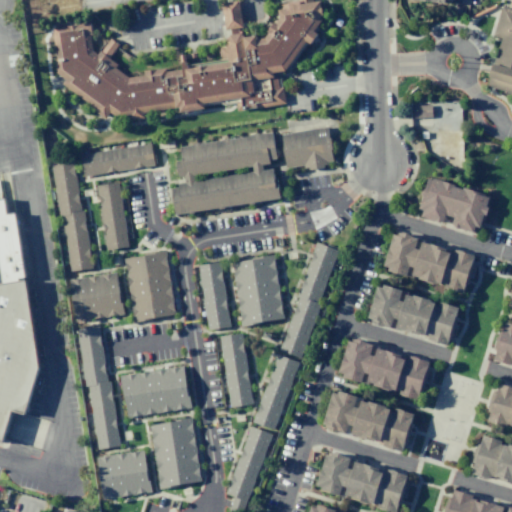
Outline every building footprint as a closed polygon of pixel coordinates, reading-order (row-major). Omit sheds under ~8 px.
[(51,28),(57,73),(65,79),(63,85),(104,117),(109,113),(120,119),(205,108),(204,103),(236,98),(238,111),(285,103),(280,71),(286,71),(323,19),(320,1),(313,2),(312,0),(292,0),(287,1),(265,37),(257,39),(257,36),(245,38),(242,34),(231,34),(226,40),(229,59),(125,74),(91,51),(87,22),(51,28)] [(222,2),(239,0),(243,26),(226,29),(222,2)] [(501,6),(511,9),(511,94),(486,86),(501,37),(492,34),(501,6)] [(411,127),(460,126),(459,102),(411,104),(411,127)] [(279,133),(325,127),(330,159),(284,166),(279,133)] [(174,146),(273,132),(277,159),(178,173),(174,146)] [(79,154),(150,144),(153,164),(82,175),(79,154)] [(50,162),(73,159),(80,210),(85,210),(93,267),(70,271),(62,213),(57,214),(50,162)] [(172,185),(272,171),(276,198),(177,213),(172,185)] [(430,178),(491,197),(481,230),(477,229),(475,234),(453,226),(455,220),(447,217),(444,225),(423,218),(425,212),(420,210),(430,178)] [(95,185),(117,182),(126,246),(104,250),(95,185)] [(0,441),(7,444),(8,441),(40,450),(50,420),(30,415),(43,369),(19,213),(10,215),(8,201),(0,202),(0,441)] [(396,229),(477,254),(466,292),(384,267),(396,229)] [(315,240),(338,249),(317,303),(322,305),(302,357),(278,348),(298,298),(293,297),(315,240)] [(123,258),(166,251),(175,312),(132,319),(123,258)] [(228,261),(270,254),(281,317),(239,324),(228,261)] [(197,265),(219,262),(229,326),(206,329),(197,265)] [(70,279),(116,272),(123,313),(77,321),(70,279)] [(379,282),(462,307),(450,346),(367,321),(379,282)] [(507,321),(511,322),(511,363),(496,359),(507,321)] [(76,329),(98,326),(106,380),(110,379),(119,443),(96,446),(87,385),(83,386),(76,329)] [(219,336),(241,333),(251,401),(229,404),(219,336)] [(351,336),(434,361),(422,401),(339,376),(351,336)] [(274,355),(298,363),(274,430),(250,422),(274,355)] [(120,375),(183,366),(190,407),(126,416),(120,375)] [(500,383),(511,386),(511,428),(488,421),(500,383)] [(334,389),(417,414),(405,453),(322,428),(334,389)] [(148,425),(191,418),(202,480),(159,487),(148,425)] [(248,427),(271,435),(247,501),(224,493),(248,427)] [(485,436),(511,444),(511,484),(474,473),(485,436)] [(96,457),(143,449),(150,491),(103,499),(96,457)] [(327,449),(411,475),(399,511),(388,511),(314,490),(327,449)] [(449,511),(456,490),(511,506),(511,511),(449,511)] [(310,511),(314,501),(349,511),(310,511)]
